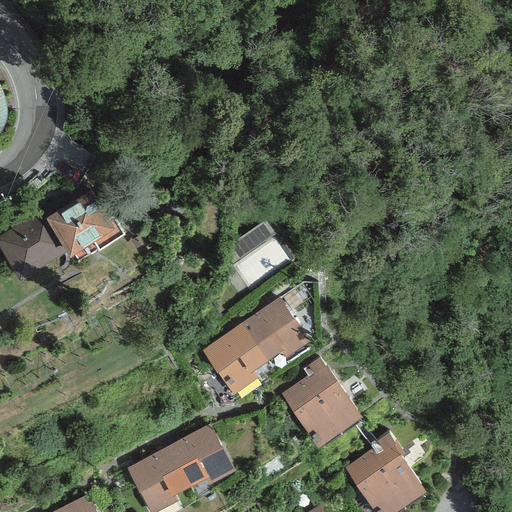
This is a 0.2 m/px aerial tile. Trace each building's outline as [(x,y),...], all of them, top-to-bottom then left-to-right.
[(65,199),(49,210),(76,255),(123,226),(114,206),(106,208),(90,183),(69,194),(65,199)] [(65,247),(43,208),(0,233),(0,242),(18,274),(65,247)] [(281,293),(243,319),(268,356),(281,347),(286,354),(311,337),(281,293)] [(268,356),(243,319),(203,348),(233,391),(258,374),(253,367),(268,356)] [(309,363),(303,367),(307,372),(282,391),(318,440),(360,408),(319,353),(307,361),(309,363)] [(211,421),(171,442),(191,482),(205,475),(209,482),(236,469),(211,421)] [(405,448),(389,425),(377,434),(378,435),(371,441),(374,445),(345,465),(379,511),(385,511),(426,484),(402,450),(405,448)] [(191,482),(171,442),(127,465),(151,511),(178,498),(174,491),(191,482)] [(99,511),(88,491),(48,511),(99,511)] [(326,511),(320,501),(303,511),(326,511)]
